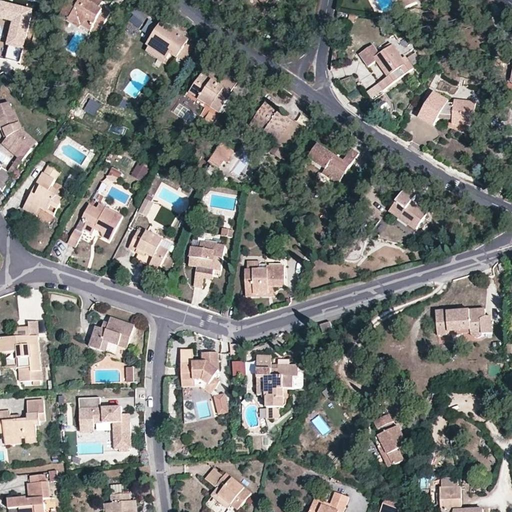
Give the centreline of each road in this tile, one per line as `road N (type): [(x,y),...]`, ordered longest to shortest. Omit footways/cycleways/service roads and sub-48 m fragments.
road 1 (residential): [(458,261),(242,327),(165,308)]
road 2 (residential): [(511,212),(324,102)]
road 3 (residential): [(165,308),(154,398),(166,511)]
road 4 (track): [(444,266),(439,290),(375,322),(346,359),(350,381),(373,393)]
road 5 (residential): [(165,308),(45,275)]
road 6 (track): [(511,449),(480,413),(462,406),(447,411),(431,444)]
